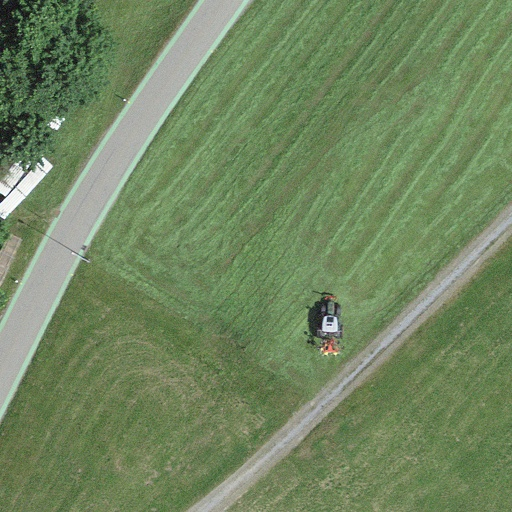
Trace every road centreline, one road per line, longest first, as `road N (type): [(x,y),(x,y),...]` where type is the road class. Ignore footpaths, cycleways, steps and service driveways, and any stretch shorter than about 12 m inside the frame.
road 1 (residential): [(0,431),(175,98),(248,0)]
road 2 (track): [(201,511),(260,466),(511,217)]
